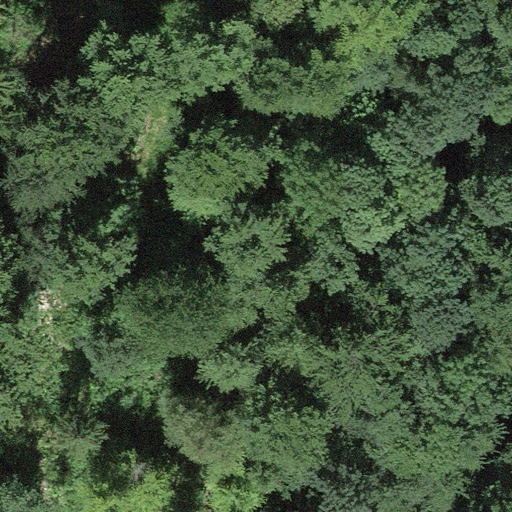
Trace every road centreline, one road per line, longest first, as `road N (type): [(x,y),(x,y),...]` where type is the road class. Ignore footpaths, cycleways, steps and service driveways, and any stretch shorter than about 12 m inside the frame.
road 1 (track): [(75,296),(155,164),(174,65),(153,0)]
road 2 (track): [(75,296),(74,511)]
road 3 (track): [(0,404),(75,296)]
